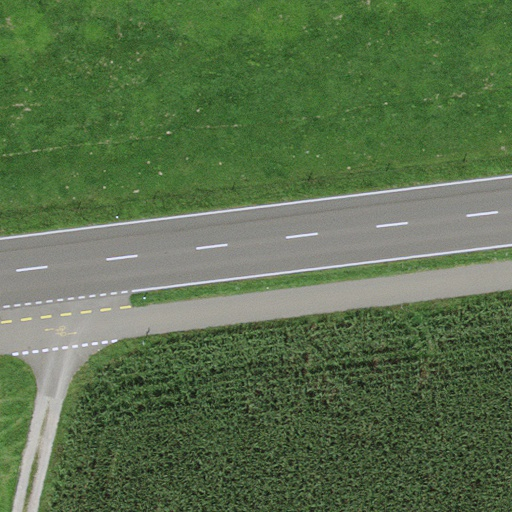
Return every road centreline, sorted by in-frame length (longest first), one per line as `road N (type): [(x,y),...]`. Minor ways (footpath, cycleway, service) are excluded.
road 1 (primary): [(0,277),(511,214)]
road 2 (track): [(37,511),(74,336),(69,268)]
